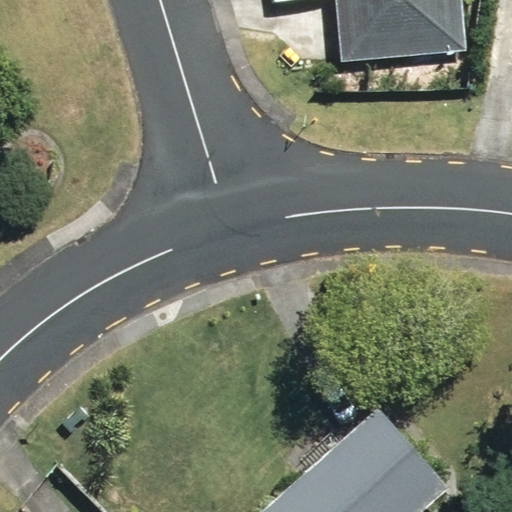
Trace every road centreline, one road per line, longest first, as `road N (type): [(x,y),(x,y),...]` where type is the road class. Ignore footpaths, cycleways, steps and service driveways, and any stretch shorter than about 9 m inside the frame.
road 1 (residential): [(0,371),(112,284),(238,227)]
road 2 (residential): [(238,227),(398,206),(511,215)]
road 3 (residential): [(169,0),(238,227)]
